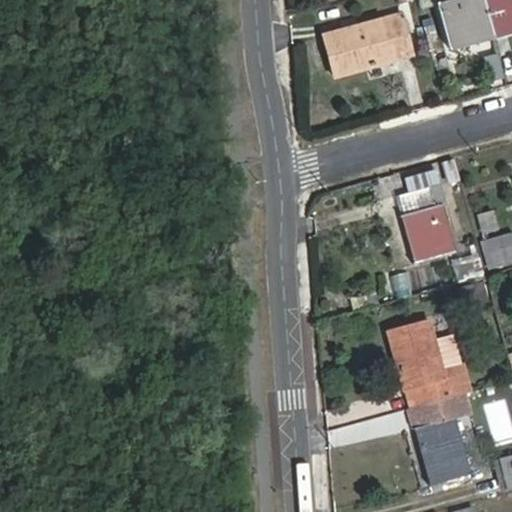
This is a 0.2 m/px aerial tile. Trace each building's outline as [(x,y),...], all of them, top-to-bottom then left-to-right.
[(453,48),(494,37),(483,0),(454,0),(439,4),(453,48)] [(511,0),(483,0),(494,37),(511,31),(511,0)] [(324,34),(335,77),(414,55),(403,13),(324,34)] [(405,177),(410,192),(438,184),(433,170),(405,177)] [(400,195),(405,215),(401,216),(414,261),(454,250),(441,205),(446,203),(441,184),(438,184),(410,192),(400,195)] [(481,235),(500,230),(495,209),(476,213),(481,235)] [(511,232),(481,241),(490,268),(511,261),(511,232)] [(458,280),(483,276),(480,254),(455,257),(458,280)] [(397,297),(410,295),(405,273),(392,275),(397,297)] [(412,408),(452,397),(464,394),(458,374),(447,377),(431,318),(391,329),(412,408)] [(476,410),(471,392),(464,394),(452,397),(457,416),(476,410)] [(452,397),(412,408),(432,483),(472,472),(457,416),(452,397)] [(507,489),(511,488),(511,454),(499,459),(507,489)]
